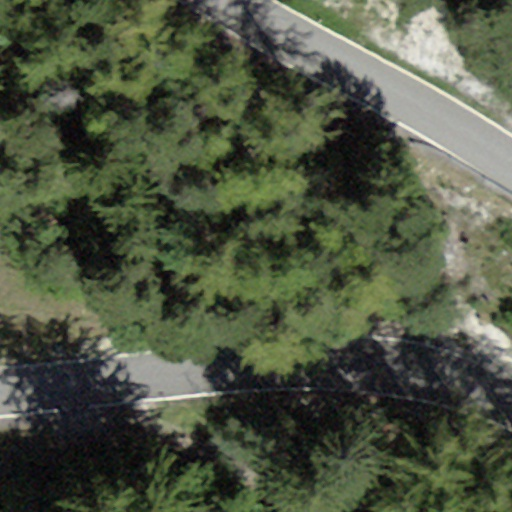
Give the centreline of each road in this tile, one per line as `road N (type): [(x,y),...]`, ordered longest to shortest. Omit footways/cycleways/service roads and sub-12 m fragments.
road 1 (unclassified): [(511,405),(427,379),(313,366),(0,392)]
road 2 (unclassified): [(227,0),(511,163)]
